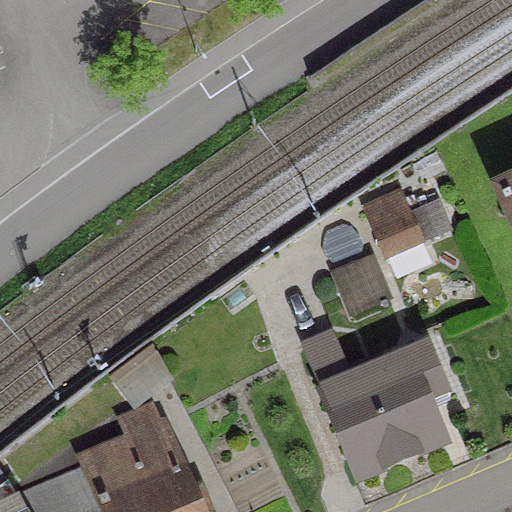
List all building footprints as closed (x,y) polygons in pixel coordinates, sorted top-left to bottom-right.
[(511,184),(493,194),(511,236),(511,184)] [(405,217),(395,194),(359,209),(381,259),(444,231),(433,204),(405,217)] [(373,260),(329,278),(345,318),(389,300),(373,260)] [(320,400),(353,479),(437,444),(417,397),(438,388),(442,397),(444,397),(421,344),(396,355),(400,366),(349,387),(326,335),(297,346),(320,400)] [(108,379),(123,407),(162,380),(146,351),(108,379)] [(12,497),(10,498),(18,511),(192,511),(184,493),(182,494),(146,410),(114,424),(123,445),(83,462),(85,466),(12,497)] [(0,511),(18,511),(10,498),(3,486),(0,488),(0,511)]
